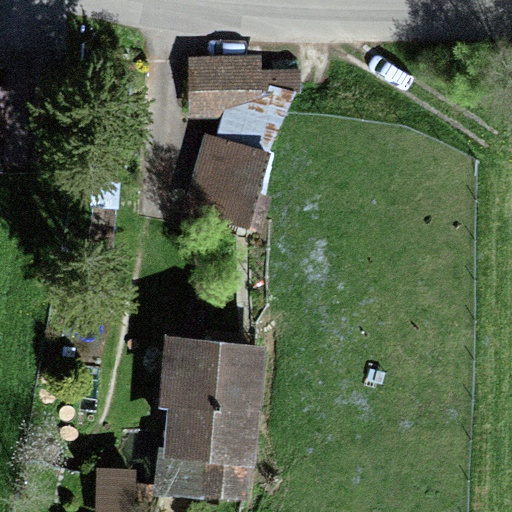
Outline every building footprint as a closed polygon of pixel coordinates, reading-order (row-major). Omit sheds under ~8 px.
[(7,132),(3,132),(3,157),(38,157),(37,54),(5,54),(5,82),(7,82),(7,132)] [(298,58),(188,57),(188,118),(266,118),(266,87),(298,88),(298,58)] [(259,191),(271,147),(205,128),(183,206),(261,228),(271,194),(259,191)] [(267,337),(166,326),(158,398),(165,399),(162,431),(158,431),(151,487),(249,498),(267,337)] [(131,511),(134,462),(98,461),(96,511),(131,511)]
